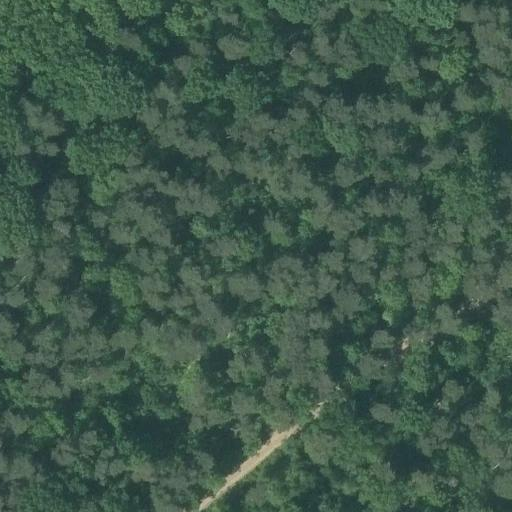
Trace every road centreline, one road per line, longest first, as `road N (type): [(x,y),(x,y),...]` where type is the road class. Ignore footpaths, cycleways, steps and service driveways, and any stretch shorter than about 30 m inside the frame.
road 1 (track): [(189,511),(449,316),(511,278)]
road 2 (track): [(139,0),(0,87)]
